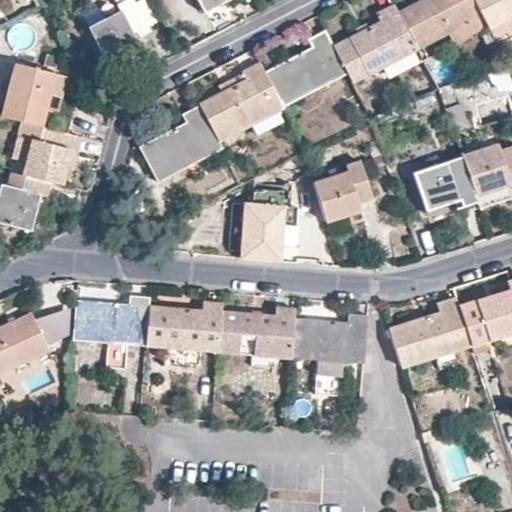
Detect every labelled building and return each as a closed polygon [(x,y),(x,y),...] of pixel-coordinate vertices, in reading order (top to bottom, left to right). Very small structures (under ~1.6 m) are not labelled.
[(114,0),(120,12),(89,28),(107,63),(139,47),(135,39),(146,33),(130,0),(114,0)] [(198,0),(205,13),(229,0),(198,0)] [(423,0),(396,14),(415,49),(443,34),(481,15),(472,0),(423,0)] [(511,0),(472,0),(481,15),(488,29),(511,16),(511,0)] [(347,74),(351,83),(415,49),(396,14),(393,6),(377,15),(380,23),(333,48),(347,74)] [(451,49),(488,29),(481,15),(443,34),(451,49)] [(311,47),(265,71),(284,107),(347,74),(333,48),(325,30),(308,39),(311,47)] [(488,52),(498,47),(490,32),(481,37),(488,52)] [(220,92),(198,104),(200,106),(219,143),(250,127),(278,113),(285,109),(284,107),(265,71),(260,62),(242,71),(245,79),(220,92)] [(16,64),(2,117),(22,122),(40,127),(49,96),(54,74),(16,64)] [(217,84),(220,92),(245,79),(242,71),(217,84)] [(66,77),(54,74),(49,96),(62,99),(66,77)] [(157,182),(222,149),(219,143),(200,106),(181,115),(185,123),(140,147),(157,182)] [(459,106),(445,110),(454,133),(467,128),(459,106)] [(282,121),(278,113),(250,127),(255,136),(282,121)] [(78,151),(82,137),(40,127),(22,122),(18,137),(32,141),(23,176),(49,182),(62,185),(66,167),(71,149),(78,151)] [(32,141),(18,137),(10,173),(11,173),(23,176),(32,141)] [(466,166),(475,195),(509,184),(510,191),(511,190),(511,150),(500,155),(497,147),(463,158),(466,166)] [(78,151),(71,149),(66,167),(74,168),(78,151)] [(348,172),(314,183),(326,222),(359,211),(358,203),(370,199),(360,163),(347,166),(348,172)] [(463,206),(477,201),(475,195),(466,166),(450,170),(448,163),(413,173),(426,211),(461,200),(463,206)] [(23,176),(11,173),(8,187),(1,185),(0,190),(0,223),(30,231),(40,196),(45,197),(49,182),(23,176)] [(245,204),(240,259),(280,261),(282,244),(296,245),(299,207),(289,206),(291,185),(285,184),(284,187),(255,184),(253,205),(245,204)] [(509,184),(475,195),(477,201),(479,210),(511,200),(511,195),(510,191),(509,184)] [(40,196),(30,231),(43,234),(51,199),(45,197),(40,196)] [(458,307),(470,344),(511,331),(511,279),(506,282),(508,291),(458,307)] [(129,304),(76,300),(73,339),(146,345),(149,306),(150,297),(130,296),(129,304)] [(460,348),(470,344),(458,307),(455,298),(436,304),(438,312),(389,328),(401,366),(434,356),(460,348)] [(149,306),(146,345),(219,352),(223,312),(224,303),(202,301),(201,310),(149,306)] [(276,357),(291,358),(295,317),(296,310),(277,307),(274,315),(223,312),(219,352),(253,355),(276,357)] [(0,373),(48,350),(30,313),(0,327),(0,373)] [(344,363),(363,364),(367,316),(348,314),(347,321),(295,317),(291,358),(318,361),(316,392),(340,395),(344,363)] [(464,362),(460,348),(434,356),(439,370),(464,362)] [(487,404),(500,401),(490,354),(478,356),(487,404)] [(276,357),(253,355),(251,366),(275,368),(276,357)]
